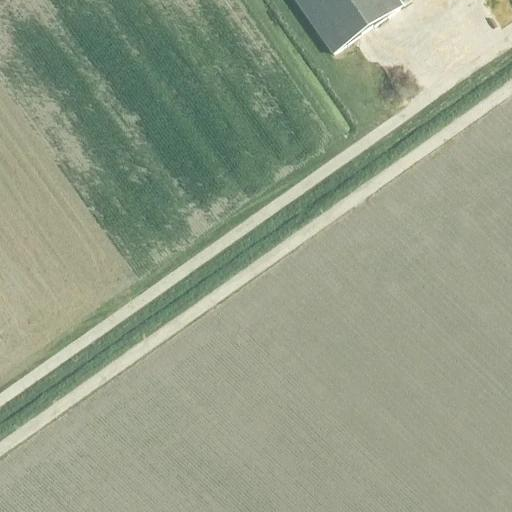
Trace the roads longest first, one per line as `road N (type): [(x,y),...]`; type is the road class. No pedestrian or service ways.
road 1 (track): [(511,28),(0,391)]
road 2 (track): [(0,450),(511,89)]
